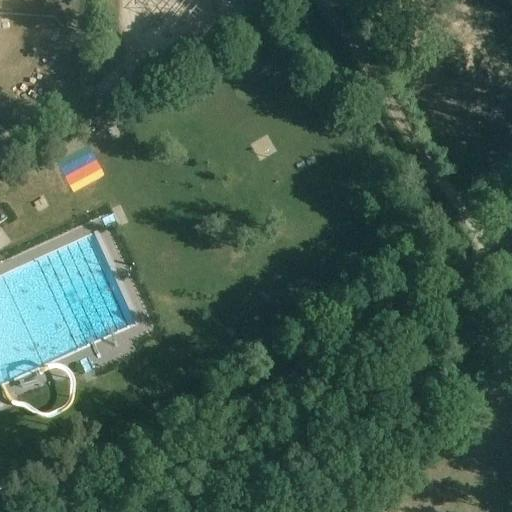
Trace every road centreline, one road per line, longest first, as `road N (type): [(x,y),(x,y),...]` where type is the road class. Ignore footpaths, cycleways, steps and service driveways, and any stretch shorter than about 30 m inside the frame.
road 1 (unclassified): [(70,511),(423,305),(511,239)]
road 2 (track): [(493,253),(323,0)]
